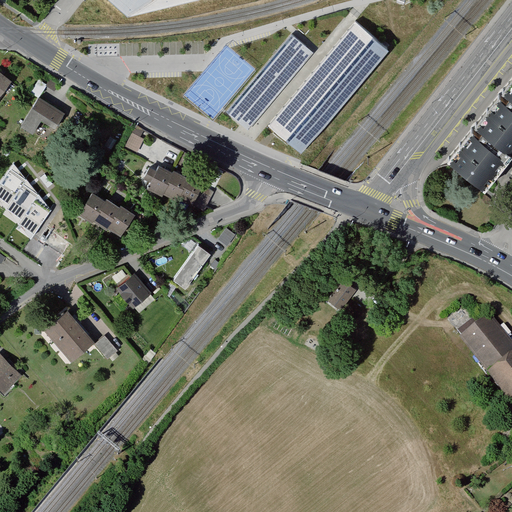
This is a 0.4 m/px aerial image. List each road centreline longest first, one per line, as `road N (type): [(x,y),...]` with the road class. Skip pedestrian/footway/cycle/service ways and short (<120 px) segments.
road 1 (residential): [(0,317),(48,281),(247,205),(272,171)]
road 2 (secondary): [(31,45),(272,171)]
road 3 (tertiary): [(511,29),(413,153)]
